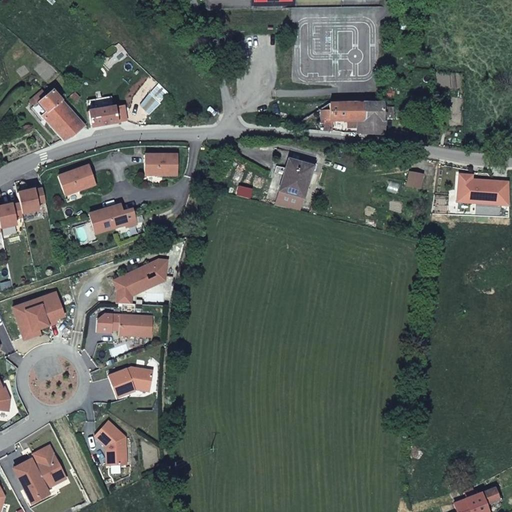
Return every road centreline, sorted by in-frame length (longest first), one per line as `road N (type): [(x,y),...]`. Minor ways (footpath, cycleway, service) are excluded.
road 1 (residential): [(228,133),(511,160)]
road 2 (residential): [(0,182),(107,138),(228,133)]
road 3 (residential): [(53,409),(35,403),(25,385),(33,362),(50,354),(73,362),(81,380),(75,399),(58,409)]
road 4 (residential): [(193,0),(216,61),(228,133)]
